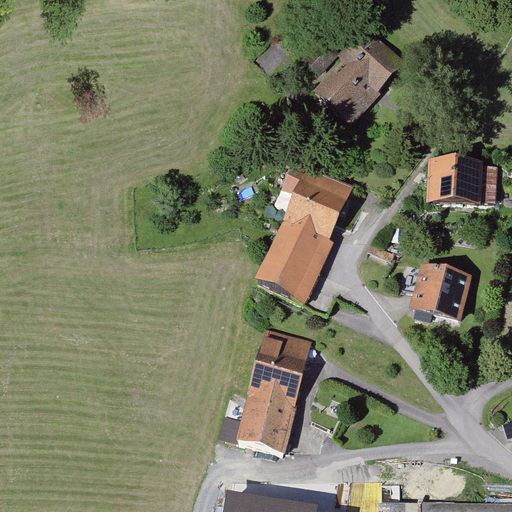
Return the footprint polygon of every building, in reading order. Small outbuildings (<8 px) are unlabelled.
[(394,56),(358,27),(333,57),(339,61),(311,95),(336,116),(331,123),(342,132),(373,94),(367,89),(394,56)] [(306,72),(324,49),(314,42),(296,65),(306,72)] [(479,166),(429,165),(428,206),(478,208),(479,166)] [(335,181),(338,176),(321,169),(319,174),(305,168),(252,288),(298,309),(327,244),(322,242),(347,186),(335,181)] [(466,277),(417,266),(407,313),(456,324),(466,277)] [(286,410),(304,340),(263,330),(239,422),(226,418),(220,442),(277,457),(290,411),(286,410)]
